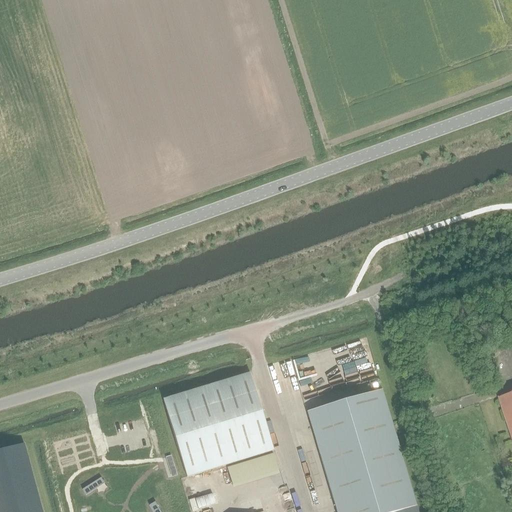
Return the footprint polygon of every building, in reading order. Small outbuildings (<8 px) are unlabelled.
[(360,362),(363,371),(373,368),(370,359),(360,362)] [(274,451),(251,374),(164,401),(188,478),(274,451)] [(307,413),(336,511),(418,511),(382,391),(307,413)] [(511,392),(498,397),(511,440),(511,392)] [(41,511),(24,446),(0,452),(0,511),(41,511)] [(277,453),(230,466),(236,486),(283,473),(277,453)] [(171,456),(165,458),(172,478),(177,476),(171,456)] [(101,478),(82,490),(85,496),(105,485),(101,478)] [(197,511),(198,511),(195,501),(194,500),(189,501),(192,511),(197,511)] [(159,511),(154,503),(148,506),(151,511),(159,511)]
